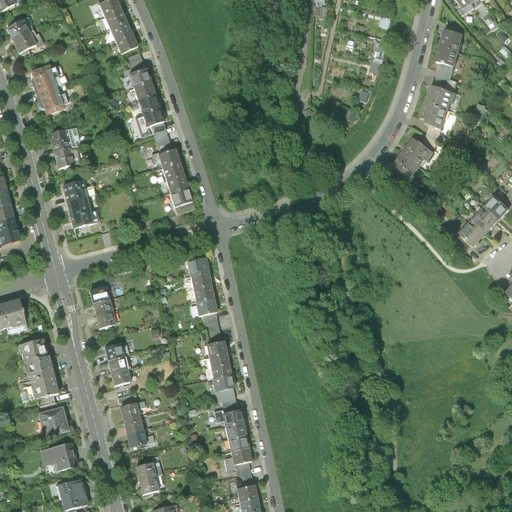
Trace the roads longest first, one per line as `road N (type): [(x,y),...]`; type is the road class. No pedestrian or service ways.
road 1 (residential): [(434,0),(417,80),(394,133),(318,200),(218,227)]
road 2 (residential): [(218,227),(278,511)]
road 3 (tertiary): [(118,511),(58,277)]
road 4 (residential): [(138,0),(177,91),(218,227)]
road 5 (tertiary): [(58,277),(0,80)]
road 6 (residential): [(218,227),(58,277)]
